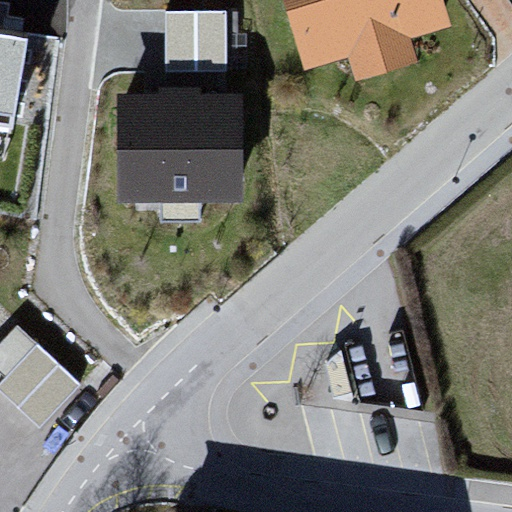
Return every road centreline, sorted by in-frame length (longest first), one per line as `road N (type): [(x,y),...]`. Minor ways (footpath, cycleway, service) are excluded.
road 1 (residential): [(131,439),(151,405),(258,306),(511,90)]
road 2 (residential): [(420,511),(227,485),(131,439)]
